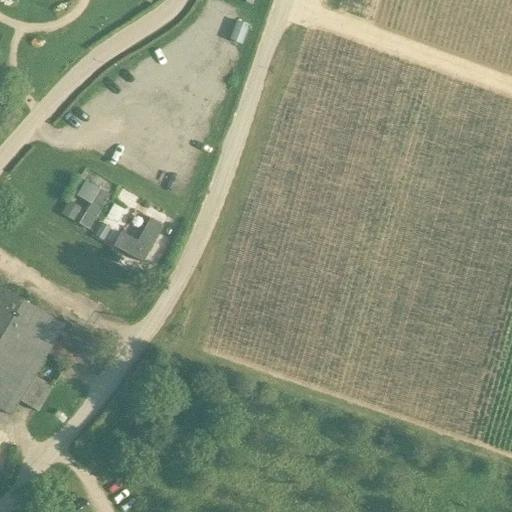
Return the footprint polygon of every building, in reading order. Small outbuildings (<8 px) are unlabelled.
[(50,0),(71,9),(74,0),(50,0)] [(230,40),(241,44),(248,26),(237,21),(230,40)] [(79,222),(90,229),(111,193),(85,178),(76,194),(91,202),(79,222)] [(78,222),(89,203),(76,194),(64,214),(78,222)] [(112,245),(143,261),(164,222),(150,215),(137,240),(119,231),(112,245)] [(64,326),(0,288),(0,410),(10,416),(46,355),(69,369),(77,357),(53,343),(64,326)]
